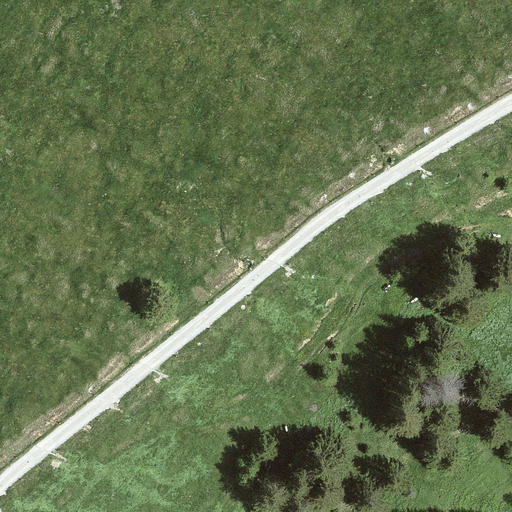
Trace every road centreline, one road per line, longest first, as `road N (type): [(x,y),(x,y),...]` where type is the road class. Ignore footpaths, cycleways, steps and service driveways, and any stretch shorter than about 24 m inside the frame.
road 1 (track): [(0,483),(253,274),(435,139),(511,94)]
road 2 (track): [(66,511),(150,447),(292,373),(371,270),(416,237),(511,200)]
